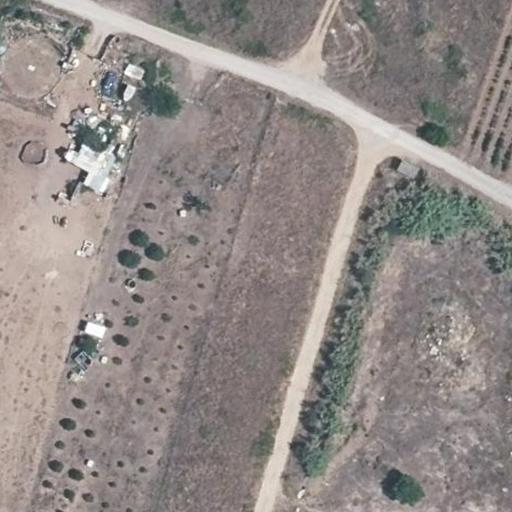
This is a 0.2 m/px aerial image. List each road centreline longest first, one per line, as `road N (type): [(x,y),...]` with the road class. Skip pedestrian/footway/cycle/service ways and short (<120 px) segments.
road 1 (track): [(52,0),(384,129),(511,198)]
road 2 (track): [(384,129),(366,162),(262,511)]
